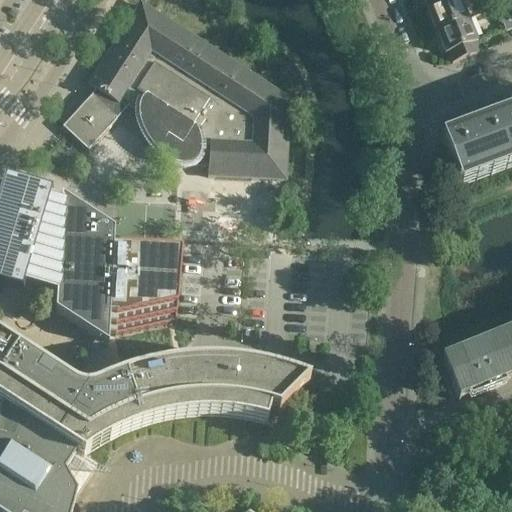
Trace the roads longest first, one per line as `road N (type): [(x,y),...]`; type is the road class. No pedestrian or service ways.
road 1 (residential): [(377,508),(414,96)]
road 2 (secondary): [(0,103),(68,0)]
